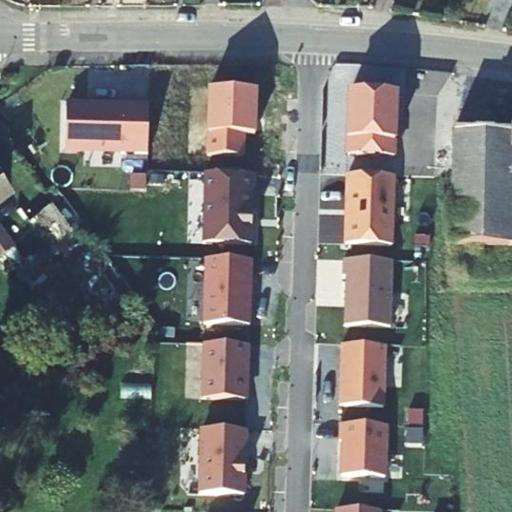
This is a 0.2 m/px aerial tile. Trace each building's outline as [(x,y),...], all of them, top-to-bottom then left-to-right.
[(255,91),(209,90),(207,157),(242,158),(243,136),(254,136),(255,91)] [(348,156),(394,158),(396,93),(350,91),(348,156)] [(148,155),(149,105),(119,104),(119,108),(95,108),(95,110),(87,110),(88,107),(66,107),(65,149),(122,150),(122,155),(148,155)] [(453,130),(450,243),(511,244),(511,131),(492,131),(492,121),(475,120),(474,131),(453,130)] [(251,246),(254,176),(204,175),(202,244),(251,246)] [(393,176),(348,175),(346,245),(391,246),(393,176)] [(248,327),(251,261),(206,259),(203,325),(248,327)] [(392,261),(344,260),(344,276),(347,276),(345,326),(390,328),(392,261)] [(204,345),(203,379),(245,380),(246,364),(249,364),(249,346),(204,345)] [(385,346),(342,345),(341,382),(384,383),(385,346)] [(203,379),(202,400),(245,401),(245,380),(203,379)] [(384,383),(341,382),(340,406),(383,407),(384,383)] [(386,427),(340,426),(340,442),(343,442),(342,477),(384,479),(386,427)] [(243,496),(245,431),(202,430),(200,495),(243,496)]
